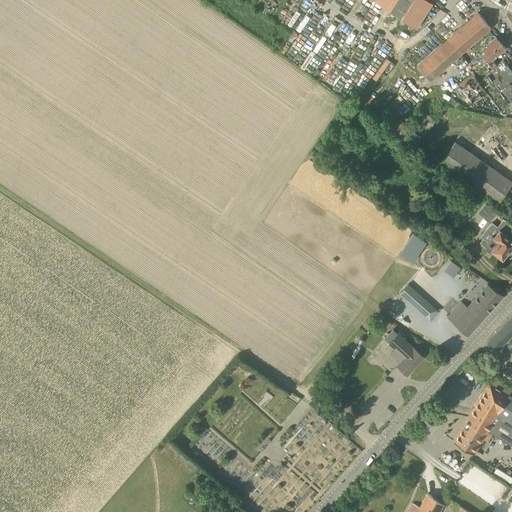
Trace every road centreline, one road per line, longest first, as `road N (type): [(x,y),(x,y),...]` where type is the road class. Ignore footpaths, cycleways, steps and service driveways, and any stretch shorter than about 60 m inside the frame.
road 1 (track): [(375,449),(0,188)]
road 2 (tertiary): [(321,511),(511,301)]
